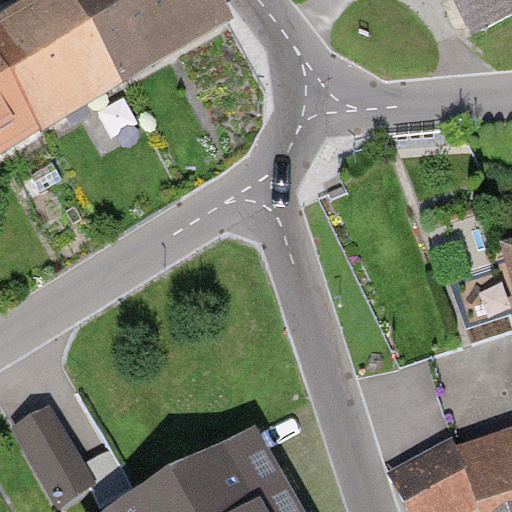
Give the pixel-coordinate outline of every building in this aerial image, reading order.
[(42,0),(0,24),(0,79),(37,144),(221,41),(198,0),(42,0)] [(511,0),(458,0),(476,38),(511,21),(511,0)] [(0,165),(37,144),(0,79),(0,165)] [(511,239),(498,243),(511,292),(511,239)] [(295,511),(248,437),(128,511),(295,511)] [(511,511),(511,446),(398,481),(407,511),(511,511)]
